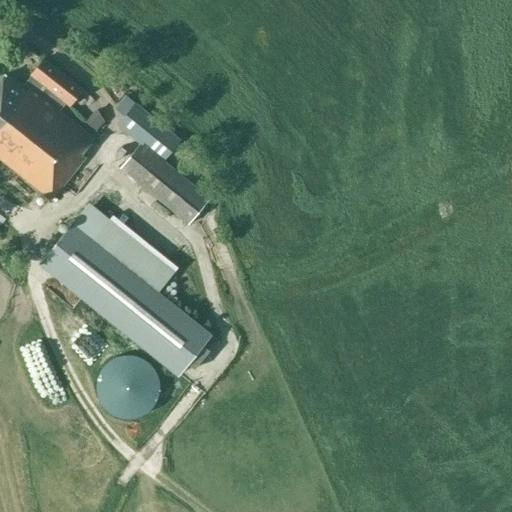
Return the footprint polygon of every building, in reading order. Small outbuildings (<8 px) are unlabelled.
[(59,110),(65,102),(69,105),(82,89),(44,58),(31,74),(31,75),(21,87),(5,74),(0,79),(0,158),(51,199),(86,156),(82,153),(94,138),(59,110)] [(179,139),(136,104),(120,123),(164,158),(179,139)] [(85,122),(96,131),(104,122),(93,112),(85,122)] [(140,143),(119,168),(188,224),(209,199),(140,143)] [(76,189),(89,170),(81,164),(68,183),(76,189)] [(41,262),(179,373),(187,363),(194,369),(210,350),(202,345),(210,334),(158,293),(175,272),(88,203),(82,210),(41,262)] [(79,344),(91,333),(64,304),(52,316),(79,344)] [(93,352),(103,335),(93,329),(83,347),(93,352)] [(92,381),(92,385),(92,388),(93,391),(94,395),(95,398),(96,401),(98,403),(100,406),(103,408),(105,411),(108,412),(110,413),(114,415),(116,416),(119,416),(123,417),(125,417),(127,416),(131,416),(134,415),(137,414),(140,412),(143,411),(145,408),(148,406),(150,403),(152,401),(153,399),(154,396),(155,392),(155,390),(156,387),(156,384),(156,380),(155,377),(154,374),(153,372),(152,369),(150,366),(148,363),(146,362),(144,359),(142,358),(139,356),(136,355),(132,354),(129,353),(126,353),(124,353),(121,353),(118,353),(116,354),(112,355),(109,356),(106,358),(104,359),(102,362),(100,363),(98,366),(96,369),(95,372),(93,375),(93,378),(92,381)]
